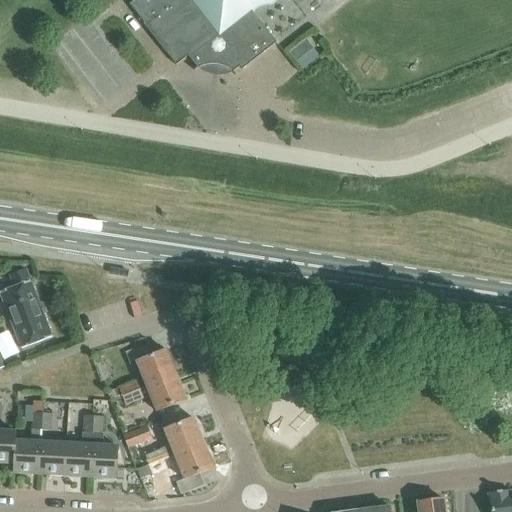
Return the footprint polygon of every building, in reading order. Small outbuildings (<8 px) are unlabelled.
[(133,0),(128,4),(143,23),(142,24),(165,53),(165,52),(175,65),(187,56),(196,67),(193,70),(197,68),(200,67),(205,65),(208,64),(208,66),(220,68),(221,66),(225,68),(230,71),(234,75),(232,71),(239,66),(241,69),(275,42),(250,10),(262,0),(133,0)] [(295,62),(312,48),(305,39),(288,52),(295,62)] [(14,287),(0,292),(0,296),(20,349),(50,337),(25,269),(9,275),(14,287)] [(111,401),(121,397),(175,375),(165,350),(152,355),(148,345),(126,354),(130,365),(136,362),(142,377),(117,387),(106,392),(109,401),(111,400),(111,401)] [(175,375),(121,397),(124,404),(125,406),(142,399),(142,398),(149,395),(156,411),(185,399),(175,375)] [(32,402),(31,413),(42,414),(42,402),(32,402)] [(13,474),(40,475),(42,444),(40,444),(41,431),(43,431),(43,414),(42,414),(31,413),(30,443),(16,442),(15,465),(14,464),(13,474)] [(43,414),(43,431),(51,431),(51,414),(43,414)] [(82,415),(81,433),(95,433),(96,416),(82,415)] [(164,430),(170,445),(144,456),(147,465),(136,470),(166,458),(203,443),(193,418),(164,430)] [(122,435),(127,448),(152,439),(147,426),(122,435)] [(16,432),(0,431),(0,463),(14,464),(15,465),(16,442),(15,442),(16,432)] [(117,447),(102,446),(102,434),(101,434),(95,433),(94,446),(93,478),(116,479),(117,447)] [(139,479),(153,474),(171,467),(171,468),(178,465),(184,480),(176,483),(181,494),(203,485),(199,474),(213,468),(203,443),(166,458),(136,470),(139,479)] [(40,475),(67,477),(68,445),(42,444),(40,475)] [(81,445),(68,445),(67,477),(93,478),(94,446),(81,445)] [(511,511),(511,494),(508,495),(508,491),(488,493),(490,511),(511,511)] [(417,502),(418,511),(444,511),(443,499),(417,502)]
